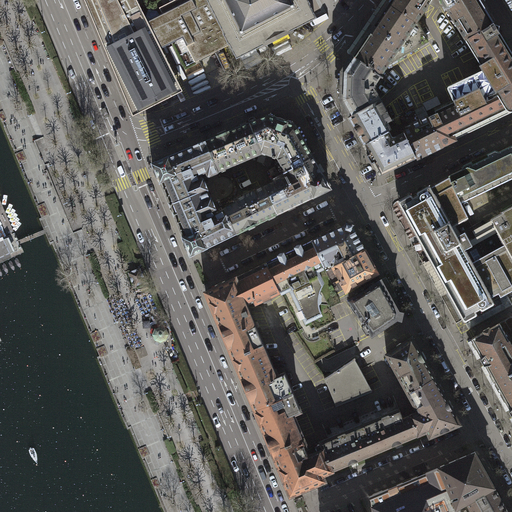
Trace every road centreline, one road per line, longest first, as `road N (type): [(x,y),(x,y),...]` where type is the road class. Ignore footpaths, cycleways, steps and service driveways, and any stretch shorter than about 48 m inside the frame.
road 1 (primary): [(116,154),(268,511)]
road 2 (residential): [(361,197),(486,424)]
road 3 (secondary): [(292,73),(116,154)]
road 4 (residential): [(319,496),(486,424)]
road 5 (primary): [(55,0),(116,154)]
road 6 (residential): [(361,197),(511,132)]
road 7 (residential): [(220,263),(361,197)]
road 8 (residential): [(292,73),(361,197)]
